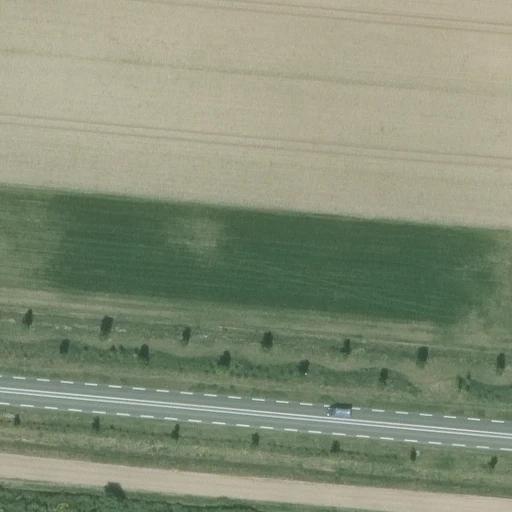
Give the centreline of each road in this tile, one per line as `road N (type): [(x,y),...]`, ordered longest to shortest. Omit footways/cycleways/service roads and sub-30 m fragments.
road 1 (secondary): [(511,439),(0,391)]
road 2 (track): [(0,296),(511,343)]
road 3 (track): [(488,511),(0,467)]
